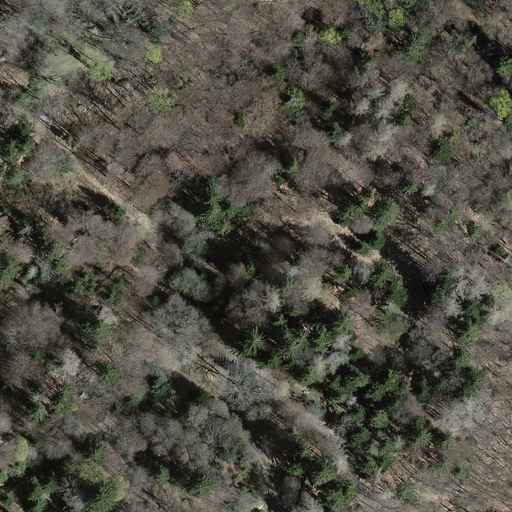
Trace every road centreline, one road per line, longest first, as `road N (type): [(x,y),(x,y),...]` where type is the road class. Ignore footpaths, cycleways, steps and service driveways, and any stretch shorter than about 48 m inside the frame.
road 1 (track): [(143,223),(167,220),(222,250),(254,243),(280,222),(310,226),(350,284),(369,348),(395,377),(410,362),(424,288)]
road 2 (track): [(239,351),(286,409),(350,454),(361,479),(359,511)]
road 3 (track): [(275,511),(267,468),(221,387),(239,351)]
road 4 (track): [(143,223),(160,275),(239,351)]
